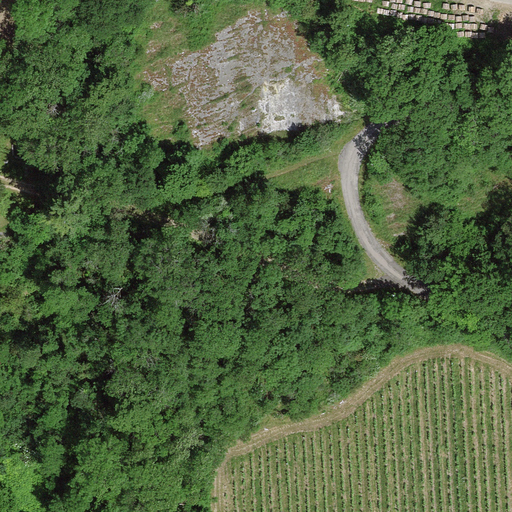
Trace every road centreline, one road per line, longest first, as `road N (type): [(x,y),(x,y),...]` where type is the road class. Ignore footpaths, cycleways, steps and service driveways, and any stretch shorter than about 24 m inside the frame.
road 1 (residential): [(511,105),(449,106),(387,122),(366,139),(350,181),(361,232),(409,284),(511,349)]
road 2 (track): [(0,180),(118,207),(335,299),(409,284)]
